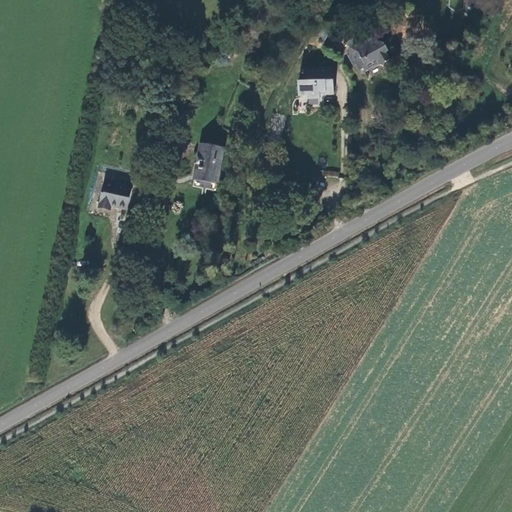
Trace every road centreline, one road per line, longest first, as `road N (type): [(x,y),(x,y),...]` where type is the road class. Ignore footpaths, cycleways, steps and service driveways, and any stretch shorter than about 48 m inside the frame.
road 1 (tertiary): [(0,423),(511,140)]
road 2 (unknown): [(367,218),(367,113),(338,55)]
